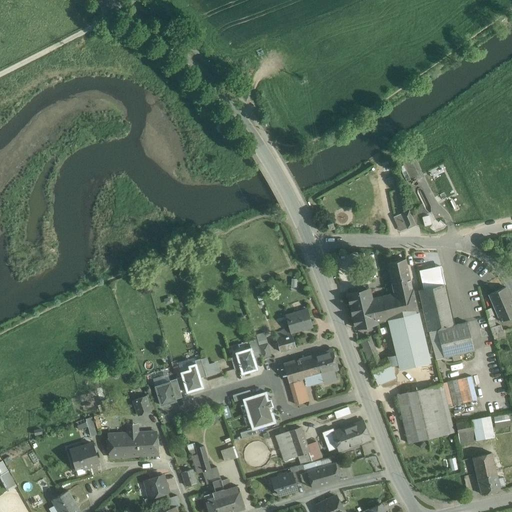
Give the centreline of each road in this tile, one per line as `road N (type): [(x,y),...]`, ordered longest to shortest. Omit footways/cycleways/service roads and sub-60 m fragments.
road 1 (unclassified): [(109,0),(177,49),(218,92),(264,154),(307,240)]
road 2 (residential): [(366,392),(286,417),(272,373),(188,399)]
road 3 (unclassified): [(307,240),(366,392)]
road 4 (residential): [(462,236),(307,240)]
road 5 (residential): [(256,511),(397,476)]
